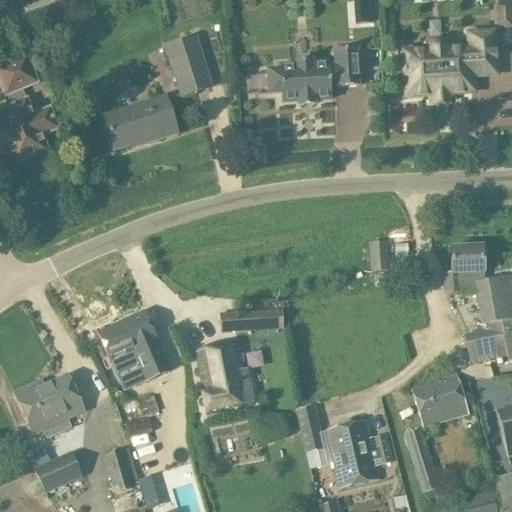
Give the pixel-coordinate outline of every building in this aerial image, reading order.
[(375,24),(373,0),(352,0),(354,25),(375,24)] [(470,48),(448,50),(448,48),(447,46),(446,45),(445,43),(443,41),(441,41),(440,41),(437,40),(435,41),(434,42),(432,43),(431,44),(429,46),(429,48),(428,50),(428,51),(405,53),(408,97),(431,95),(431,99),(452,98),(451,94),(474,92),(473,71),(496,69),(494,33),(469,34),(470,48)] [(213,89),(196,37),(163,47),(180,100),(213,89)] [(282,93),(282,103),(298,102),(299,106),(315,105),(315,101),(331,100),(330,85),(337,84),(337,87),(359,86),(357,50),(335,51),(336,66),(329,66),(329,64),(313,65),(313,61),(296,62),(296,66),(280,67),(280,69),(268,70),(269,94),(282,93)] [(0,131),(1,133),(0,133),(0,145),(2,150),(7,148),(14,165),(13,165),(14,167),(16,166),(46,153),(46,154),(48,153),(47,151),(41,137),(58,130),(54,122),(55,122),(53,118),(50,110),(33,117),(27,102),(27,100),(25,101),(21,90),(37,83),(26,57),(0,68),(0,82),(6,96),(8,95),(12,107),(0,111),(0,131)] [(165,99),(104,119),(114,149),(145,139),(146,142),(176,132),(165,99)] [(389,271),(387,242),(368,244),(371,273),(370,273),(389,271)] [(483,281),(483,274),(485,274),(483,248),(449,249),(450,273),(443,273),(444,289),(445,294),(474,293),(472,284),(483,281)] [(511,275),(483,281),(472,284),(474,293),(481,327),(485,326),(511,319),(511,275)] [(255,312),(219,315),(220,335),(255,332),(255,312)] [(116,377),(139,366),(146,383),(170,372),(143,313),(97,334),(116,377)] [(511,319),(485,326),(487,331),(463,336),(469,365),(506,358),(507,363),(511,362),(511,319)] [(195,354),(203,393),(200,394),(205,414),(254,403),(247,370),(244,371),(238,344),(195,354)] [(67,421),(84,413),(66,376),(43,387),(41,381),(14,394),(34,437),(42,433),(46,442),(71,430),(67,421)] [(411,391),(422,429),(467,416),(456,377),(411,391)] [(153,396),(137,403),(143,418),(159,412),(153,396)] [(511,407),(495,412),(509,464),(510,464),(509,462),(511,461),(511,407)] [(281,416),(257,421),(260,437),(284,434),(281,416)] [(149,418),(125,422),(128,439),(152,434),(149,418)] [(325,431),(339,490),(378,481),(374,461),(378,460),(380,466),(391,463),(385,441),(374,443),(376,449),(371,450),(365,422),(325,431)] [(318,428),(302,432),(306,453),(323,449),(318,428)] [(424,437),(399,445),(416,497),(440,489),(424,437)] [(122,451),(103,457),(115,496),(134,491),(122,451)] [(82,478),(71,454),(35,471),(46,495),(82,478)] [(511,511),(511,477),(511,475),(491,480),(498,511),(511,511)] [(394,511),(405,508),(403,497),(392,499),(394,511)]
